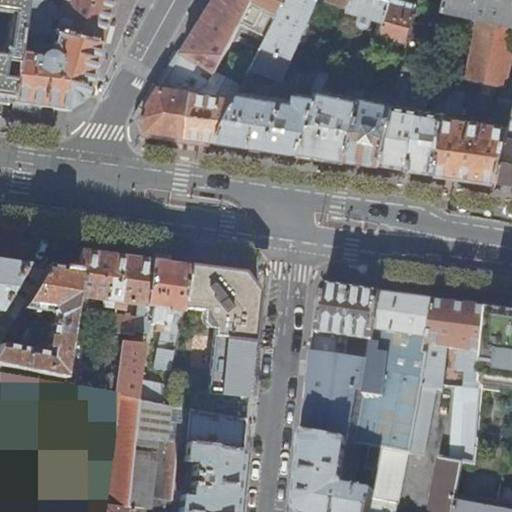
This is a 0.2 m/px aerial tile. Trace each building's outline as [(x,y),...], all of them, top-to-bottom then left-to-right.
[(0,0),(0,100),(11,102),(18,53),(21,29),(25,0),(0,0)] [(52,19),(59,21),(56,34),(100,45),(108,17),(112,0),(25,0),(21,29),(49,33),(52,19)] [(252,0),(214,0),(202,20),(184,49),(209,65),(216,70),(241,21),(252,0)] [(277,148),(300,152),(319,95),(330,71),(321,68),(312,94),(298,92),(296,100),(248,93),(258,71),(283,81),(318,0),(285,0),(268,35),(241,90),(217,139),(277,148)] [(252,0),(241,21),(268,35),(285,0),(252,0)] [(390,7),(391,0),(352,0),(350,6),(349,11),(362,15),(361,19),(361,23),(362,25),(364,26),(367,27),(369,26),(372,24),(373,22),(375,18),(386,21),(390,7)] [(511,22),(511,0),(448,0),(447,8),(468,13),(480,15),(491,18),(511,22)] [(409,40),(415,13),(390,7),(386,21),(382,34),(409,40)] [(480,15),(468,13),(466,23),(478,26),(480,15)] [(506,85),(511,59),(511,22),(491,18),(480,15),(478,26),(467,76),(506,85)] [(99,47),(100,45),(56,34),(51,52),(48,52),(45,52),(42,53),(40,56),(18,53),(11,102),(34,105),(54,108),(70,110),(85,100),(89,87),(99,47)] [(99,47),(89,87),(94,89),(105,48),(99,47)] [(176,133),(189,135),(193,91),(206,82),(210,80),(204,75),(209,65),(184,49),(142,117),(149,129),(159,131),(176,133)] [(426,170),(438,172),(446,112),(449,98),(451,89),(454,76),(445,74),(440,93),(442,94),(441,99),(439,99),(436,110),(424,109),(436,60),(417,55),(404,106),(393,104),(382,163),(415,168),(426,170)] [(331,156),(348,159),(359,117),(365,98),(370,79),(330,71),(319,95),(300,152),(331,156)] [(474,177),(500,181),(511,122),(511,78),(509,90),(505,89),(503,97),(499,97),(496,125),(461,120),(465,92),(451,89),(449,98),(446,112),(438,172),(474,177)] [(214,139),(217,139),(241,90),(234,87),(232,86),(231,87),(227,90),(226,96),(220,95),(221,85),(206,82),(193,91),(189,135),(209,138),(214,139)] [(359,117),(348,159),(369,162),(382,163),(393,104),(365,98),(359,117)] [(70,110),(54,108),(53,117),(70,119),(81,115),(85,100),(70,110)] [(511,182),(511,122),(500,181),(511,182)] [(175,143),(208,148),(209,138),(189,135),(176,133),(175,143)] [(182,314),(182,312),(188,268),(169,265),(157,263),(80,253),(78,270),(74,294),(69,330),(82,332),(87,299),(103,302),(102,308),(107,309),(107,311),(111,312),(111,310),(114,310),(116,303),(138,307),(136,320),(114,316),(111,333),(132,337),(133,332),(149,335),(150,327),(156,328),(155,334),(161,335),(165,311),(182,314)] [(18,288),(12,286),(23,266),(0,262),(0,339),(10,322),(2,318),(18,288)] [(46,268),(45,269),(19,313),(13,323),(20,327),(28,313),(46,316),(50,323),(44,355),(23,351),(0,346),(0,369),(61,381),(61,379),(64,361),(69,330),(74,294),(78,270),(63,267),(62,269),(47,267),(46,268)] [(202,415),(245,423),(251,365),(255,326),(258,297),(243,276),(188,268),(182,312),(204,315),(205,310),(215,311),(220,317),(219,328),(212,333),(207,381),(202,415)] [(375,332),(382,295),(357,292),(327,288),(316,304),(314,328),(311,355),(334,358),(345,359),(347,346),(340,344),(340,342),(338,338),(374,342),(375,332)] [(428,348),(436,303),(411,299),(382,295),(375,332),(399,336),(396,358),(372,354),(371,362),(345,359),(334,358),(311,355),(307,395),(303,434),(348,442),(372,447),(383,449),(392,450),(411,454),(418,415),(425,375),(427,362),(407,359),(408,354),(407,353),(408,348),(403,343),(404,336),(423,340),(420,344),(419,350),(429,352),(430,348),(428,348)] [(457,463),(464,464),(475,466),(486,351),(489,310),(476,308),(447,304),(436,303),(428,348),(430,348),(429,352),(427,362),(425,375),(418,415),(411,454),(420,455),(424,456),(431,409),(434,391),(441,392),(448,350),(458,352),(456,372),(466,373),(463,404),(456,403),(452,443),(450,461),(457,463)] [(511,312),(489,310),(486,351),(482,390),(511,394),(511,312)] [(113,394),(113,399),(162,408),(163,399),(165,388),(143,384),(144,376),(140,375),(143,346),(120,343),(113,394)] [(153,371),(168,374),(170,362),(174,347),(158,344),(153,371)] [(64,361),(61,379),(75,380),(78,363),(64,361)] [(97,507),(140,511),(143,511),(163,511),(165,502),(170,502),(172,491),(174,474),(175,463),(177,444),(184,445),(187,412),(162,408),(113,399),(97,507)] [(235,511),(236,507),(242,448),(245,423),(202,415),(187,412),(184,445),(183,464),(191,465),(190,479),(194,479),(193,485),(189,485),(187,498),(179,498),(178,511),(235,511)] [(370,511),(373,499),(375,492),(346,487),(341,480),(348,442),(303,434),(299,472),(295,506),(299,511),(370,511)] [(379,472),(383,449),(372,447),(367,470),(379,472)] [(370,511),(396,511),(398,505),(384,502),(389,480),(386,480),(387,471),(416,477),(420,455),(411,454),(392,450),(383,449),(379,472),(375,492),(373,499),(370,511)] [(454,511),(457,499),(464,464),(457,463),(450,461),(441,459),(430,511),(454,511)] [(174,474),(172,491),(180,492),(182,469),(178,468),(178,463),(175,463),(174,474)] [(457,499),(454,511),(511,511),(511,506),(478,500),(478,502),(457,499)]
